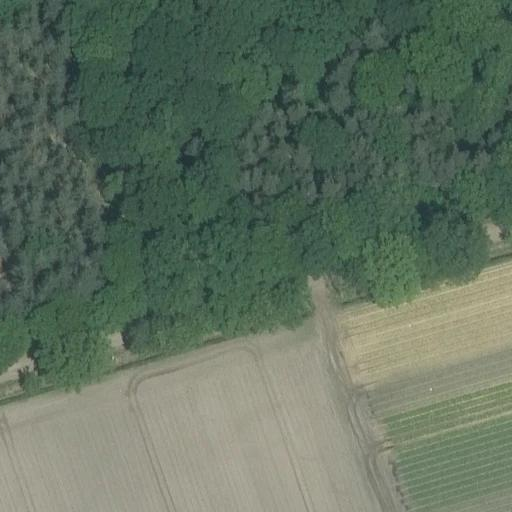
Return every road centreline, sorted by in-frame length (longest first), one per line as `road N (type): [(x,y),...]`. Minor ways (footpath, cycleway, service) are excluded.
road 1 (track): [(0,373),(159,327),(125,0)]
road 2 (track): [(511,226),(159,327)]
